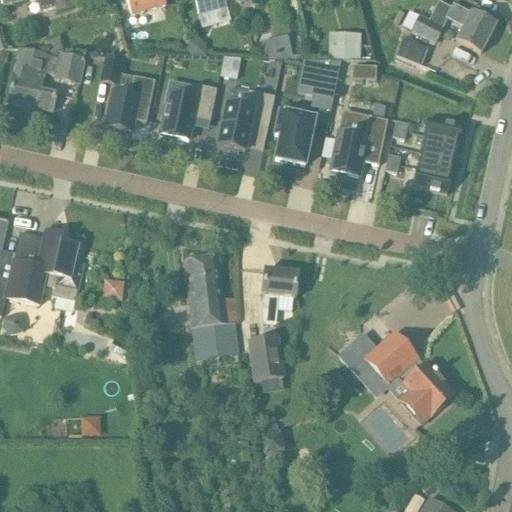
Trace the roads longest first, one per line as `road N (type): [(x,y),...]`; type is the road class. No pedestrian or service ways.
road 1 (unclassified): [(474,262),(0,159)]
road 2 (residential): [(511,409),(478,338),(474,262)]
road 3 (residential): [(474,262),(511,115)]
